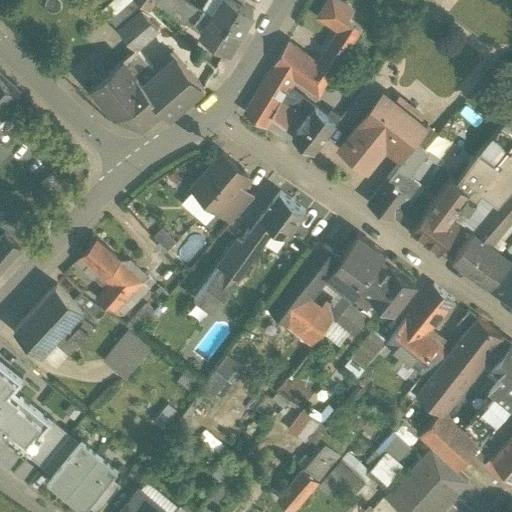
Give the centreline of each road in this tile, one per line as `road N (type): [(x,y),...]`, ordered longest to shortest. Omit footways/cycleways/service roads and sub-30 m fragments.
road 1 (residential): [(511,319),(212,106)]
road 2 (residential): [(0,301),(133,162)]
road 3 (residential): [(133,162),(0,42)]
road 4 (residential): [(212,106),(283,0)]
